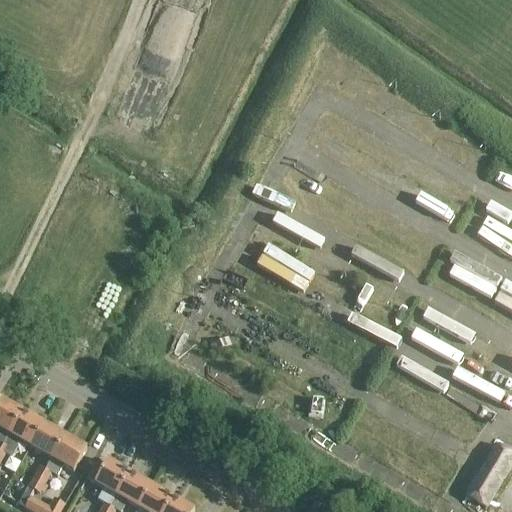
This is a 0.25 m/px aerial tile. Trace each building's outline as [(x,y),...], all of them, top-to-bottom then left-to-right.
[(440,130),(452,110),(438,101),(425,121),(440,130)] [(0,460),(4,463),(7,457),(10,453),(3,448),(22,415),(0,402),(0,460)] [(21,445),(29,450),(43,427),(22,415),(3,448),(10,453),(7,457),(12,460),(21,445)] [(29,450),(50,461),(63,439),(43,427),(29,450)] [(40,469),(33,480),(45,487),(51,477),(57,479),(63,469),(73,475),(86,452),(63,439),(50,461),(50,462),(45,472),(40,469)] [(511,464),(511,456),(495,447),(464,498),(485,511),(511,464)] [(100,511),(109,511),(116,500),(129,477),(106,464),(93,487),(103,493),(97,503),(104,507),(100,511)] [(122,511),(126,506),(137,511),(150,489),(129,477),(116,500),(109,511),(122,511)] [(45,487),(33,480),(27,490),(39,497),(45,487)] [(163,511),(170,500),(150,489),(137,511),(163,511)] [(24,511),(25,511),(63,511),(66,507),(53,501),(49,509),(30,500),(24,511)] [(190,511),(170,500),(163,511),(190,511)]
